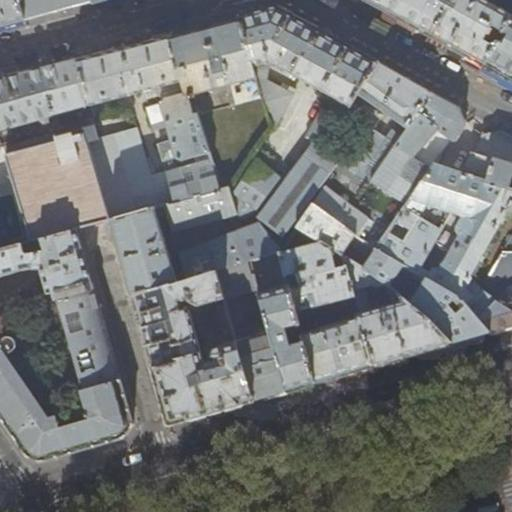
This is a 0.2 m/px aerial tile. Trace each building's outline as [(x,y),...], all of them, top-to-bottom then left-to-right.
[(20,0),(0,0),(0,25),(25,19),(20,0)] [(20,0),(25,19),(59,9),(92,0),(20,0)] [(511,0),(365,0),(426,33),(511,80),(511,0)] [(239,17),(240,20),(257,78),(271,127),(277,126),(297,89),(291,85),(297,76),(351,107),(359,94),(377,63),(319,31),(275,7),(239,17)] [(204,30),(172,38),(193,114),(197,113),(201,112),(195,93),(257,78),(240,20),(204,30)] [(125,47),(78,60),(91,105),(146,90),(149,98),(158,95),(162,108),(149,111),(156,133),(168,130),(171,140),(159,144),(164,160),(171,157),(173,162),(194,156),(196,162),(151,175),(138,128),(100,139),(101,140),(90,143),(112,220),(222,188),(197,113),(193,114),(172,38),(171,35),(125,47)] [(91,105),(78,60),(31,73),(0,80),(0,138),(2,146),(12,143),(8,128),(44,118),(49,134),(95,122),(91,105)] [(377,63),(359,94),(407,127),(401,136),(392,129),(386,138),(374,129),(349,166),(344,163),(313,206),(374,250),(386,233),(394,222),(432,169),(413,156),(434,125),(454,140),(455,141),(465,124),(459,108),(441,98),(403,78),(377,63)] [(340,161),(325,151),(333,138),(347,114),(332,105),(328,112),(322,108),(306,137),(315,144),(258,218),(282,238),(340,161)] [(95,122),(49,134),(12,143),(2,146),(28,244),(41,240),(78,230),(78,232),(91,228),(111,222),(111,221),(112,220),(90,143),(101,140),(100,139),(95,122)] [(402,242),(386,233),(374,250),(459,297),(465,289),(474,298),(468,307),(490,333),(511,326),(511,137),(508,135),(500,130),(483,135),(460,172),(435,164),(432,169),(394,222),(410,232),(402,242)] [(0,251),(22,245),(28,244),(2,146),(0,138),(0,251)] [(348,148),(333,138),(325,151),(340,161),(348,148)] [(230,186),(228,186),(236,215),(256,209),(281,177),(252,154),(230,186)] [(228,186),(222,188),(112,220),(111,221),(111,222),(125,274),(132,297),(133,296),(216,272),(249,262),(280,253),(281,252),(260,223),(178,255),(184,276),(175,278),(157,218),(167,215),(172,234),(236,215),(228,186)] [(313,206),(297,229),(320,243),(343,257),(353,241),(357,244),(355,248),(371,260),(365,271),(388,285),(390,287),(400,271),(424,283),(411,304),(452,344),(462,341),(490,333),(468,307),(467,306),(457,314),(450,307),(459,297),(374,250),(313,206)] [(93,285),(78,232),(78,230),(41,240),(45,252),(26,257),(22,245),(0,251),(0,278),(27,271),(39,271),(46,297),(93,285)] [(373,366),(343,257),(320,243),(281,254),(289,285),(297,313),(342,300),(347,312),(339,314),(341,324),(302,334),(315,383),(342,375),(373,366)] [(365,271),(343,257),(373,366),(408,356),(452,344),(411,304),(407,301),(392,305),(391,305),(390,306),(390,307),(390,308),(393,313),(390,314),(386,308),(384,307),(383,307),(382,307),(376,288),(388,285),(365,271)] [(249,262),(216,272),(224,299),(227,307),(235,335),(237,343),(254,400),(271,396),(286,391),(258,294),(249,262)] [(216,272),(133,296),(167,418),(175,423),(227,408),(254,400),(237,343),(215,349),(212,357),(213,361),(204,364),(189,312),(184,310),(179,311),(177,304),(191,300),(192,304),(198,307),(224,299),(216,272)] [(62,429),(0,337),(0,417),(12,435),(27,457),(41,462),(76,452),(124,438),(134,426),(122,384),(102,314),(93,285),(46,297),(95,420),(62,429)] [(289,285),(258,294),(286,391),(298,388),(315,383),(302,334),(297,313),(289,285)] [(227,338),(235,335),(227,307),(218,309),(217,311),(224,336),(227,338)]
